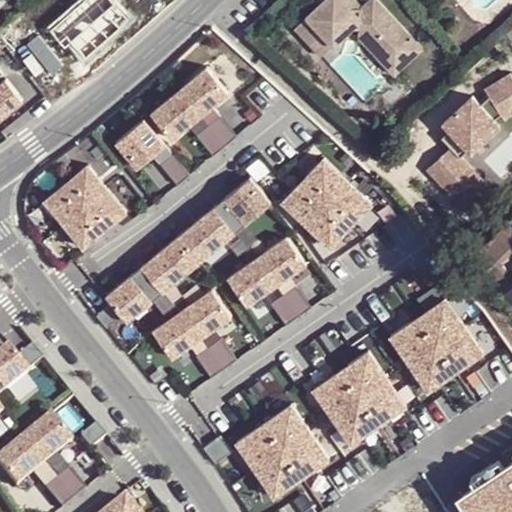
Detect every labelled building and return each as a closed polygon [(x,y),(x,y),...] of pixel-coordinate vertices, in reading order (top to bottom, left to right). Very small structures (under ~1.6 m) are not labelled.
[(89,58),(121,21),(107,9),(114,0),(83,0),(96,12),(72,38),(89,58)] [(344,0),(319,0),(322,3),(294,30),(310,46),(322,35),(333,47),(347,35),(360,37),(357,41),(379,65),(408,38),(371,0),(366,0),(362,4),(355,10),(344,0)] [(362,4),(358,0),(344,0),(355,10),(362,4)] [(27,41),(49,70),(60,61),(38,33),(27,41)] [(322,35),(310,46),(321,58),(333,47),(322,35)] [(408,38),(379,65),(391,77),(419,49),(408,38)] [(178,89),(199,116),(227,93),(206,66),(178,89)] [(500,116),(503,120),(511,114),(511,78),(510,75),(484,91),(489,98),(479,106),(471,98),(442,125),(449,132),(441,139),(449,149),(426,171),(466,212),(490,189),(462,158),(469,152),(472,155),(500,128),(494,122),(500,116)] [(0,116),(21,100),(4,79),(0,82),(0,116)] [(171,139),(199,116),(178,89),(150,112),(171,139)] [(207,125),(224,145),(235,136),(219,116),(207,125)] [(136,168),(164,145),(142,118),(114,141),(136,168)] [(207,125),(196,135),(212,155),(224,145),(207,125)] [(189,174),(172,154),(160,164),(177,184),(189,174)] [(282,200),(330,247),(372,203),(323,157),(282,200)] [(126,211),(87,164),(44,199),(83,247),(126,211)] [(232,190),(213,206),(234,232),(270,202),(249,176),(232,190)] [(194,222),(177,236),(198,261),(234,232),(213,206),(194,222)] [(480,271),(503,301),(511,294),(511,273),(498,258),(511,242),(511,227),(506,222),(473,259),(484,267),(480,271)] [(451,236),(465,249),(471,241),(457,228),(451,236)] [(160,249),(141,265),(162,291),(198,261),(177,236),(160,249)] [(286,236),(256,256),(275,284),(305,263),(286,236)] [(256,256),(226,277),(246,305),(275,284),(256,256)] [(141,265),(105,295),(110,301),(121,314),(126,321),(162,291),(141,265)] [(295,285),(282,294),(298,316),(310,307),(295,285)] [(230,316),(211,288),(181,309),(201,336),(230,316)] [(298,316),(282,294),(270,303),(285,324),(298,316)] [(511,294),(503,301),(511,312),(511,294)] [(444,298),(389,336),(423,385),(478,347),(444,298)] [(110,301),(95,314),(105,326),(121,314),(110,301)] [(171,357),(201,336),(181,309),(152,330),(171,357)] [(220,338),(208,347),(223,368),(235,360),(220,338)] [(41,357),(30,343),(15,356),(26,370),(41,357)] [(15,356),(7,346),(0,351),(0,394),(28,372),(26,370),(15,356)] [(223,368),(208,347),(195,355),(211,377),(223,368)] [(367,351),(312,389),(346,438),(401,400),(367,351)] [(291,404),(236,442),(270,491),(325,453),(291,404)] [(71,440),(50,414),(22,437),(44,463),(71,440)] [(80,436),(90,449),(106,436),(96,424),(80,436)] [(230,451),(219,435),(203,446),(214,462),(230,451)] [(44,463),(22,437),(21,437),(0,454),(0,466),(16,486),(44,463)] [(460,495),(471,511),(511,511),(511,460),(494,472),(460,495)] [(469,477),(475,485),(494,472),(489,464),(469,477)] [(56,478),(73,499),(84,489),(68,469),(56,478)] [(45,488),(61,508),(73,499),(56,478),(45,488)] [(136,511),(124,496),(104,511),(136,511)]
